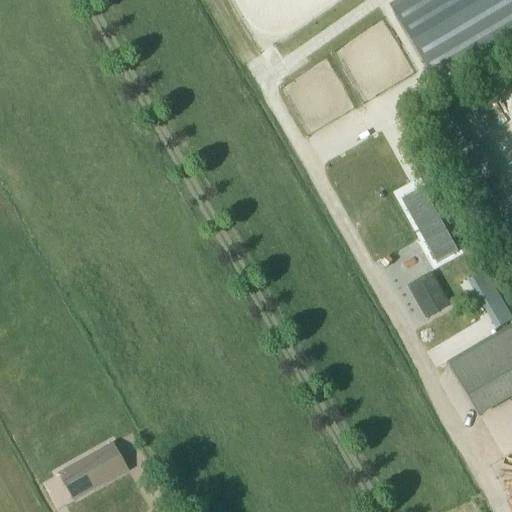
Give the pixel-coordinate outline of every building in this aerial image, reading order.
[(496,177),(476,143),(469,147),(448,112),(428,125),(469,194),(496,177)] [(414,144),(409,135),(402,139),(408,148),(414,144)] [(432,172),(416,143),(406,149),(421,178),(432,172)] [(386,269),(393,262),(388,258),(381,265),(386,269)] [(511,316),(497,292),(485,273),(473,280),(503,328),(511,322),(511,316)] [(452,307),(433,274),(408,288),(427,321),(452,307)] [(73,503),(129,472),(113,443),(57,474),(73,503)]
